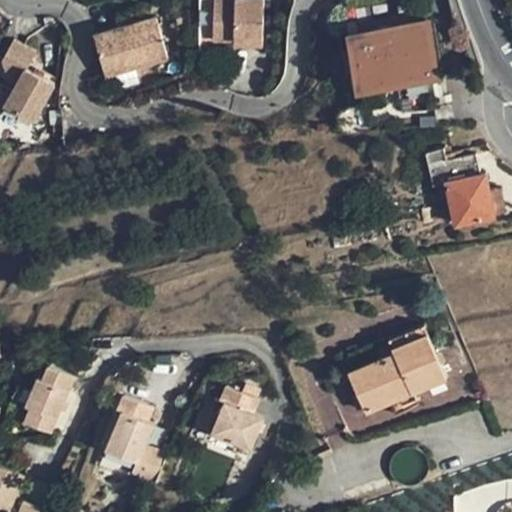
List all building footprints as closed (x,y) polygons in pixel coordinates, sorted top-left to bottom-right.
[(248,39),(247,46),(264,47),(266,0),(216,0),(215,37),(235,39),(248,39)] [(157,15),(96,32),(108,74),(170,56),(157,15)] [(435,74),(427,23),(356,34),(363,85),(435,74)] [(50,96),(57,82),(30,67),(33,61),(39,51),(13,37),(4,56),(7,67),(22,75),(12,93),(50,96)] [(61,77),(33,61),(30,67),(57,82),(61,77)] [(37,119),(50,96),(12,93),(7,104),(37,119)] [(447,182),(452,202),(456,225),(496,217),(492,195),(487,172),(481,173),(476,154),(447,159),(445,147),(428,151),(436,185),(447,182)] [(441,205),(452,202),(447,182),(436,185),(441,205)] [(503,192),(492,195),(496,217),(508,215),(503,192)] [(387,331),(393,342),(430,326),(425,315),(387,331)] [(373,375),(355,383),(365,409),(391,398),(396,410),(420,400),(416,387),(450,373),(430,326),(393,342),(395,348),(368,360),(373,375)] [(348,367),(355,383),(373,375),(368,360),(348,367)] [(75,378),(49,367),(43,380),(38,378),(25,406),(30,409),(24,422),(51,434),(75,378)] [(262,404),(229,387),(222,402),(229,406),(215,434),(238,446),(253,453),(268,423),(256,416),(262,404)] [(150,408),(126,397),(119,412),(124,414),(107,450),(137,464),(132,475),(157,487),(169,458),(146,448),(156,427),(151,425),(144,421),(150,408)] [(157,412),(150,408),(144,421),(151,425),(157,412)] [(238,446),(215,434),(210,445),(233,457),(238,446)] [(8,511),(25,476),(0,465),(0,508),(7,511),(8,511)] [(40,511),(41,511),(25,503),(20,511),(40,511)]
